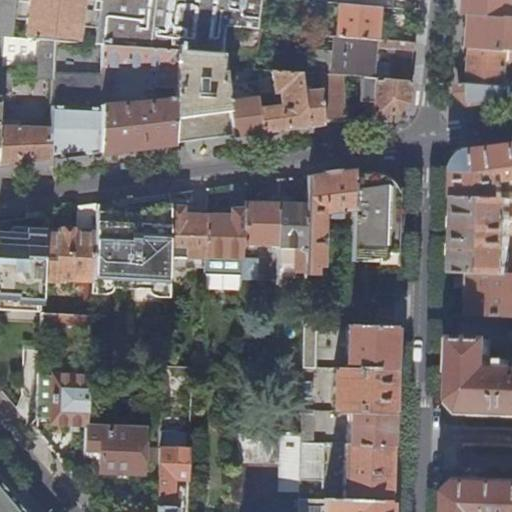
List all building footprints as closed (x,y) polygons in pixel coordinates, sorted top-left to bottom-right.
[(13,37),(15,0),(0,0),(0,36),(4,37),(13,37)] [(29,0),(25,38),(47,40),(55,41),(74,42),(78,0),(29,0)] [(99,0),(94,44),(103,44),(131,46),(176,50),(222,54),(226,26),(205,24),(205,0),(99,0)] [(258,28),(261,0),(205,0),(205,24),(226,26),(239,27),(254,28),(258,28)] [(511,0),(468,0),(468,1),(467,15),(475,16),(491,17),(511,18),(511,0)] [(379,5),(339,2),(336,35),(376,38),(379,5)] [(511,18),(491,17),(475,16),(472,49),(509,52),(511,51),(511,18)] [(262,29),(258,28),(254,28),(249,58),(256,59),(262,29)] [(415,49),(416,42),(376,38),(336,35),(335,35),(334,50),(308,48),(306,72),(320,73),(334,74),(341,74),(361,76),(377,77),(412,79),(413,71),(413,64),(374,61),(375,46),(415,49)] [(25,38),(13,37),(4,37),(3,57),(36,60),(35,77),(54,78),(55,41),(47,40),(25,38)] [(100,123),(99,153),(139,147),(174,143),(175,99),(109,104),(114,100),(114,68),(157,71),(156,92),(166,93),(166,97),(175,98),(176,50),(131,46),(103,44),(102,79),(101,89),(101,97),(101,107),(100,123)] [(471,58),(469,85),(500,88),(507,88),(509,52),(472,49),(471,58)] [(175,99),(174,143),(184,141),(220,137),(225,136),(234,135),(227,91),(225,77),(222,54),(176,50),(175,98),(175,99)] [(3,64),(1,99),(0,119),(17,120),(18,95),(13,94),(14,72),(20,72),(20,65),(3,64)] [(259,108),(262,131),(294,127),(306,125),(323,123),(321,90),(304,92),(301,71),(271,69),(275,91),(280,91),(282,106),(259,108)] [(306,72),(301,71),(304,92),(321,90),(320,73),(306,72)] [(321,90),(323,123),(345,120),(341,74),(334,74),(320,73),(321,90)] [(227,91),(234,135),(253,132),(262,131),(259,108),(260,108),(256,80),(238,82),(237,76),(225,77),(227,91)] [(410,102),(412,79),(377,77),(361,76),(360,100),(373,101),(373,116),(399,113),(410,102)] [(85,96),(101,97),(101,89),(102,79),(86,79),(85,95),(85,96)] [(469,85),(460,85),(459,94),(470,104),(495,101),(511,98),(511,89),(511,88),(507,88),(500,88),(469,85)] [(85,95),(53,94),(52,105),(101,107),(101,97),(85,96),(85,95)] [(51,138),(50,159),(77,156),(99,153),(100,123),(101,107),(52,105),(51,128),(51,138)] [(0,166),(24,163),(29,162),(50,159),(51,138),(51,128),(0,126),(0,166)] [(511,148),(495,151),(477,154),(459,173),(458,198),(503,200),(501,175),(510,174),(511,182),(511,181),(511,148)] [(335,173),(308,176),(307,204),(306,233),(305,274),(323,276),(323,267),(329,267),(331,220),(344,220),(344,230),(351,230),(352,218),(354,175),(354,170),(335,173)] [(371,173),(354,175),(352,218),(351,230),(350,262),(396,262),(398,193),(394,184),(387,178),(380,175),(371,173)] [(230,217),(206,216),(205,245),(205,259),(241,261),(242,246),(242,232),(243,202),(244,185),(242,185),(242,184),(229,186),(228,212),(230,212),(230,217)] [(503,200),(458,198),(457,224),(455,273),(470,273),(509,275),(511,200),(503,200)] [(114,211),(94,210),(92,262),(91,283),(91,295),(105,295),(105,292),(108,292),(110,290),(111,282),(149,283),(150,287),(166,287),(167,257),(168,236),(169,211),(170,199),(131,205),(127,206),(125,208),(124,226),(114,226),(114,211)] [(278,203),(243,202),(242,232),(242,246),(277,246),(278,203)] [(277,246),(277,248),(293,249),(293,264),(293,285),(305,285),(305,274),(306,233),(307,204),(278,203),(277,246)] [(94,204),(76,207),(75,232),(59,231),(59,234),(45,234),(44,259),(43,282),(63,283),(64,281),(91,283),(92,262),(94,210),(94,204)] [(173,208),(169,211),(168,236),(167,257),(205,259),(205,245),(206,216),(182,216),(182,210),(181,209),(173,208)] [(0,219),(0,311),(17,313),(17,306),(43,307),(43,282),(44,259),(45,234),(45,215),(27,217),(0,219)] [(293,249),(277,248),(276,263),(293,264),(293,249)] [(241,261),(241,281),(255,281),(256,261),(241,261)] [(469,316),(502,317),(511,317),(511,274),(509,275),(470,273),(469,316)] [(90,316),(42,314),(41,337),(89,339),(90,316)] [(511,317),(502,317),(502,329),(511,329),(511,317)] [(313,368),(315,325),(304,324),(302,324),(301,367),(313,368)] [(393,328),(348,326),(346,326),(344,369),(392,371),(392,353),(393,328)] [(464,412),(511,413),(511,360),(501,360),(500,369),(491,369),(491,340),(471,340),(469,336),(460,336),(455,339),(452,339),(452,365),(450,397),(464,412)] [(192,368),(162,367),(161,382),(191,383),(192,368)] [(391,397),(392,371),(344,369),(341,369),(332,369),(331,412),(347,412),(390,414),(391,397)] [(52,376),(50,417),(50,424),(85,426),(88,376),(52,375),(52,376)] [(40,376),(38,416),(50,417),(52,376),(40,376)] [(310,382),(301,381),(300,396),(309,397),(310,382)] [(300,411),(299,433),(299,443),(310,443),(311,412),(300,411)] [(390,431),(390,414),(347,412),(346,445),(389,447),(390,431)] [(85,426),(84,451),(99,452),(99,471),(100,473),(143,475),(143,471),(157,472),(158,449),(144,448),(145,429),(85,426)] [(159,431),(159,438),(164,438),(164,449),(188,450),(189,433),(159,431)] [(272,433),(236,432),(235,463),(276,464),(275,492),(298,492),(298,480),(299,443),(299,433),(272,433)] [(155,511),(172,511),(173,511),(173,481),(187,482),(188,450),(164,449),(164,438),(159,438),(158,449),(157,472),(155,511)] [(322,480),(322,443),(310,443),(299,443),(298,480),(322,480)] [(388,479),(389,447),(346,445),(343,444),(341,501),(387,502),(388,479)] [(24,511),(9,494),(0,482),(0,511),(24,511)] [(511,511),(511,484),(463,482),(462,482),(447,496),(446,511),(511,511)] [(297,499),(297,511),(323,511),(324,500),(297,499)] [(386,511),(387,502),(341,501),(324,500),(323,511),(386,511)]
